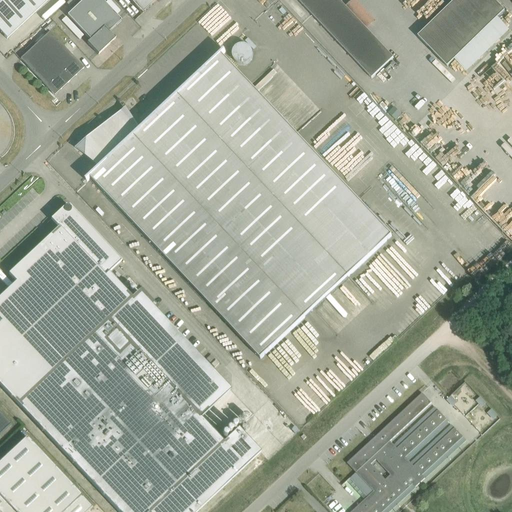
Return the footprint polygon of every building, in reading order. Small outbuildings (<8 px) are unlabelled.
[(48,0),(0,0),(0,31),(7,39),(48,0)] [(87,42),(87,43),(98,55),(115,39),(113,36),(112,37),(109,33),(121,21),(101,0),(83,0),(67,16),(90,40),(88,43),(87,42)] [(129,0),(142,14),(156,0),(129,0)] [(394,58),(338,0),(296,0),(371,79),(394,58)] [(493,0),(456,0),(418,38),(447,68),(505,12),(493,0)] [(66,17),(61,21),(79,40),(83,36),(66,17)] [(20,59),(54,96),(84,68),(49,32),(20,59)] [(238,42),(228,55),(241,65),(251,53),(238,42)] [(95,133),(95,134),(97,136),(84,148),(102,166),(86,181),(87,182),(91,179),(261,360),(392,236),(222,56),(226,52),(225,51),(139,131),(121,113),(97,135),(95,133)] [(405,154),(414,144),(390,121),(381,131),(405,154)] [(47,224),(51,220),(58,228),(8,275),(16,283),(0,297),(0,385),(118,511),(196,511),(261,452),(238,428),(223,442),(201,418),(231,390),(138,291),(132,297),(109,273),(121,261),(69,206),(68,206),(70,208),(69,208),(68,207),(67,207),(66,207),(65,207),(65,208),(65,207),(66,206),(51,220),(47,224)] [(463,405),(465,402),(453,393),(447,401),(466,416),(471,411),(463,405)] [(402,413),(376,437),(350,461),(358,470),(358,471),(356,473),(373,492),(352,511),(383,511),(413,485),(415,488),(425,479),(422,476),(463,438),(454,429),(413,467),(405,458),(446,420),(438,411),(397,449),(390,442),(431,403),(422,394),(401,413),(402,413)] [(478,397),(474,402),(482,407),(485,402),(478,397)] [(0,435),(10,425),(0,414),(0,435)] [(0,511),(7,511),(10,509),(13,511),(64,511),(81,496),(81,497),(82,496),(26,437),(0,461),(0,511)]
